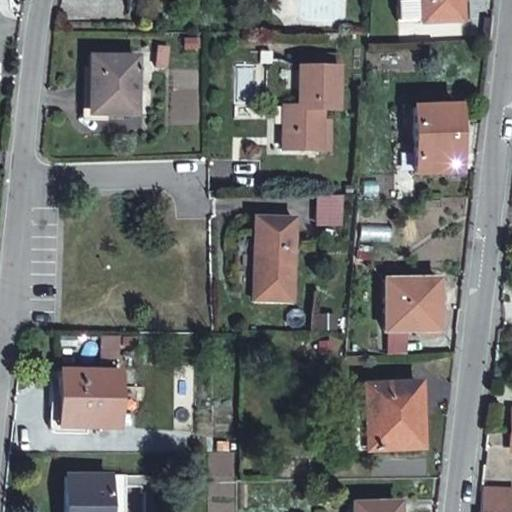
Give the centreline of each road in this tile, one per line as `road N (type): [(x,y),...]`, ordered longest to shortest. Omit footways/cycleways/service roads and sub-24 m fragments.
road 1 (residential): [(511,40),(462,511)]
road 2 (residential): [(0,401),(47,0)]
road 3 (unknown): [(24,171),(180,173)]
